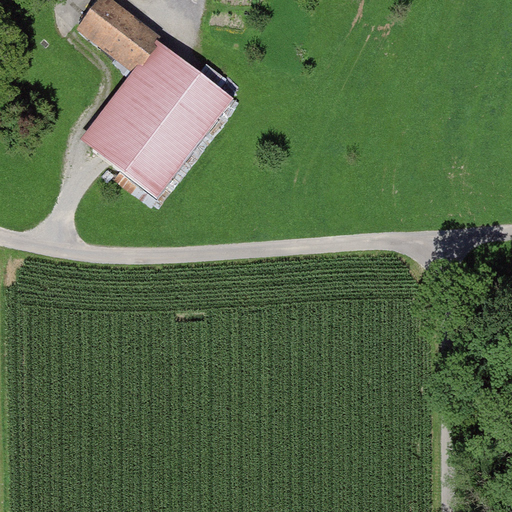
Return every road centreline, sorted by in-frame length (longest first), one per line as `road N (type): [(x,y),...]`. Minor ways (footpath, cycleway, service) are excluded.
road 1 (track): [(511,235),(97,254),(0,234)]
road 2 (track): [(448,511),(447,240)]
